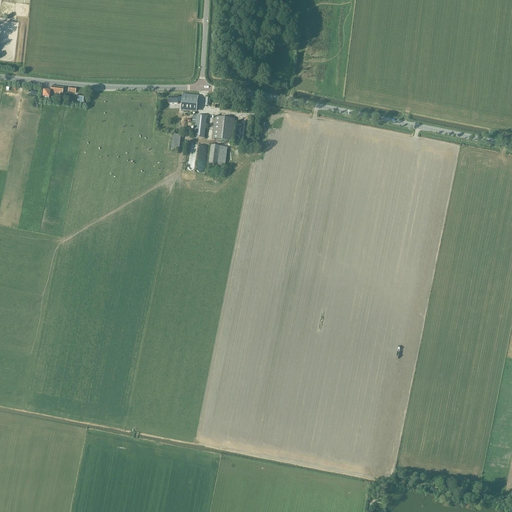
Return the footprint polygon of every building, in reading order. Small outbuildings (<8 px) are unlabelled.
[(51,87),(51,92),(50,92),(50,91),(43,90),(43,97),(49,98),(49,97),(52,97),(52,95),(60,96),(60,93),(63,93),(63,88),(51,87)] [(178,97),(168,97),(168,104),(178,104),(178,102),(181,102),(180,111),(196,113),(197,101),(198,96),(182,94),(182,97),(178,97)] [(204,139),(207,117),(196,115),(196,117),(192,117),(192,122),(195,123),(193,137),(204,139)] [(232,142),(235,119),(214,117),(212,139),(232,142)] [(179,151),(180,135),(172,134),(171,150),(179,151)] [(225,166),(227,148),(211,146),(208,164),(225,166)]
